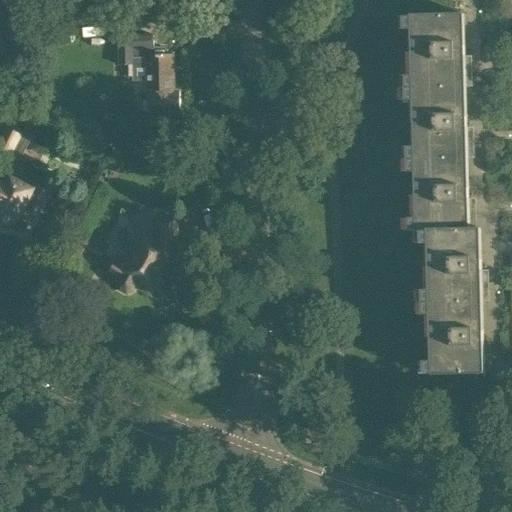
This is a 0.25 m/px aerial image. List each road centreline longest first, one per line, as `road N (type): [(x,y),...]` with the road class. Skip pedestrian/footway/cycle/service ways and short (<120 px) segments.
road 1 (residential): [(240,458),(257,358),(248,0)]
road 2 (tertiary): [(240,458),(0,353)]
road 3 (tertiary): [(400,511),(240,458)]
